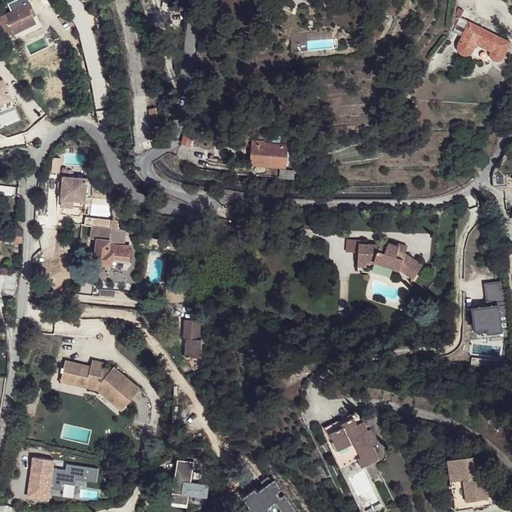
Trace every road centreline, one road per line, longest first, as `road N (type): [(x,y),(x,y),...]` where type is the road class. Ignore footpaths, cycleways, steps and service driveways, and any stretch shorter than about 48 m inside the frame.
road 1 (unclassified): [(0,452),(29,270),(32,194),(48,145),(71,127),(93,131),(119,178),(143,200),(183,210),(204,203)]
road 2 (unclassified): [(204,203),(438,201),(475,184),(511,130)]
road 3 (unclassified): [(204,203),(158,183),(143,160),(171,145),(181,123),(195,0)]
road 4 (unknown): [(93,131),(101,66),(79,0)]
